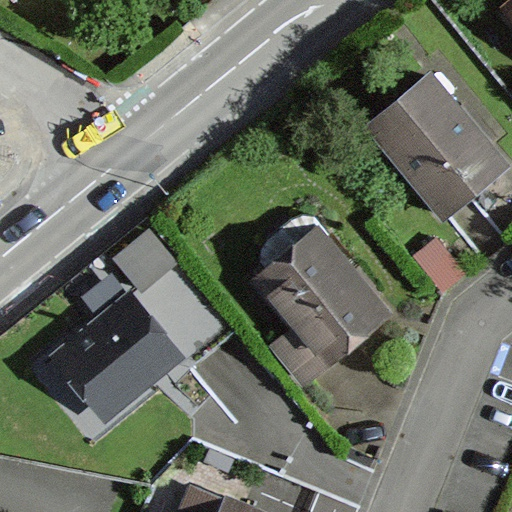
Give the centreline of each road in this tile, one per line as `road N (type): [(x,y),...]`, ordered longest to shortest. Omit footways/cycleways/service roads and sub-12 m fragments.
road 1 (secondary): [(324,0),(130,158)]
road 2 (residential): [(511,290),(481,314),(406,511)]
road 3 (secondary): [(130,158),(0,262)]
road 4 (residential): [(130,158),(0,75)]
